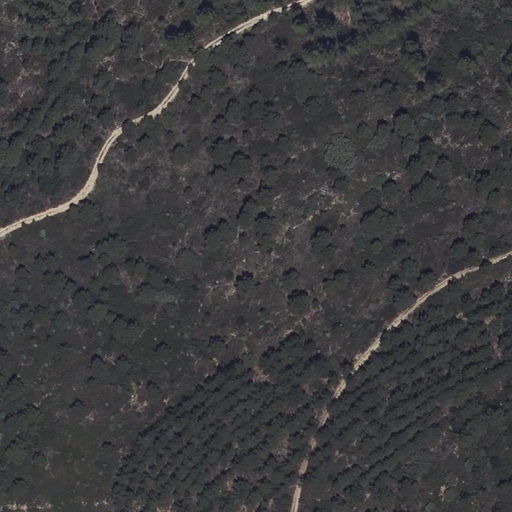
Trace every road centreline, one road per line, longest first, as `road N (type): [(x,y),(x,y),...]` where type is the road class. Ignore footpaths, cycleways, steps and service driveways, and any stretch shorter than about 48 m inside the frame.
road 1 (track): [(304,0),(199,52),(156,111),(110,137),(79,196),(0,231)]
road 2 (track): [(293,511),(304,458),(329,400),(362,355),(430,292),(511,252)]
